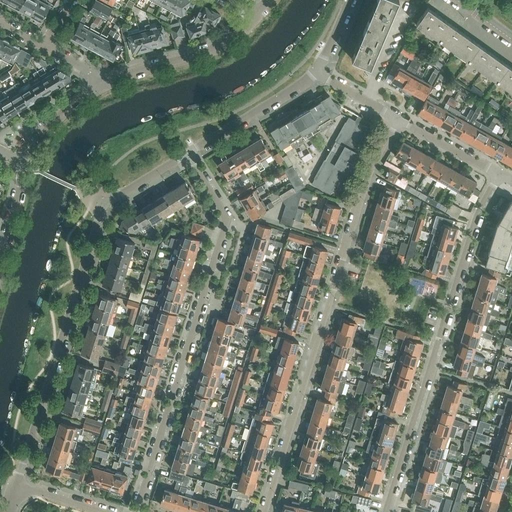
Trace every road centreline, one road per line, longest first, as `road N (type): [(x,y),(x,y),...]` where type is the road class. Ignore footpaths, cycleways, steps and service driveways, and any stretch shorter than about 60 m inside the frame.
road 1 (residential): [(397,119),(371,169),(264,511)]
road 2 (residential): [(16,485),(102,204),(186,154)]
road 3 (residential): [(135,511),(225,222),(186,154)]
road 4 (residential): [(385,511),(474,221),(499,175)]
road 5 (residential): [(100,88),(215,47),(256,11)]
road 6 (residential): [(186,154),(316,72)]
